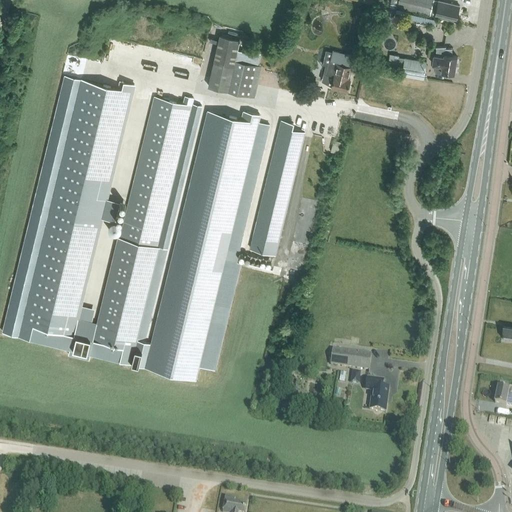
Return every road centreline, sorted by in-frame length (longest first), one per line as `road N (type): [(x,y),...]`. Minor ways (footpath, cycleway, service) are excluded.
road 1 (unclassified): [(420,216),(416,250),(438,304),(412,478),(395,498),(37,452)]
road 2 (unclassified): [(498,511),(497,469),(465,412),(511,88)]
road 3 (primary): [(465,221),(420,509)]
road 4 (primary): [(436,503),(478,223)]
road 5 (unclassified): [(420,216),(409,195),(411,175),(470,111),(490,0)]
road 6 (primary): [(478,223),(497,56)]
road 7 (primary): [(497,56),(465,221)]
